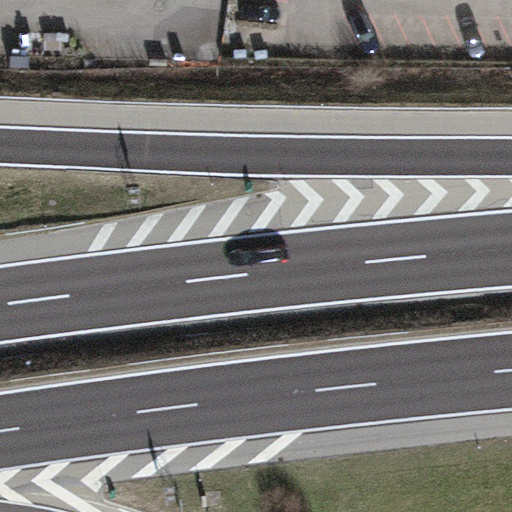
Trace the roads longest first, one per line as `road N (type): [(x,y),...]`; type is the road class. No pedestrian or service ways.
road 1 (motorway): [(0,435),(511,375)]
road 2 (motorway): [(511,247),(0,303)]
road 3 (motorway): [(511,159),(0,142)]
